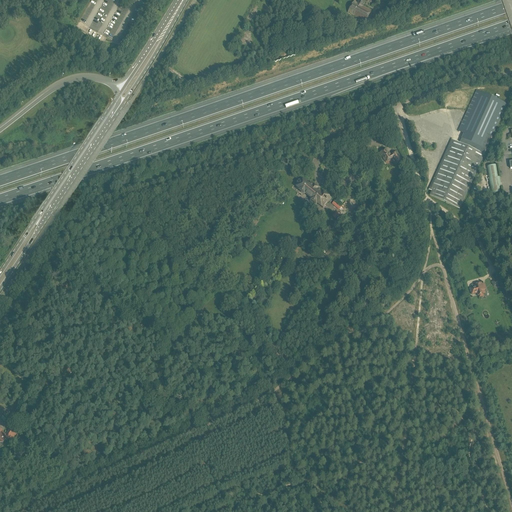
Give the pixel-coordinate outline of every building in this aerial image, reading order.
[(348,13),(365,22),(372,11),(363,6),(365,0),(359,0),(358,3),(354,1),(348,13)] [(477,91),(467,112),(458,132),(464,134),(462,139),(459,143),(451,140),(429,190),(432,191),(430,196),(460,209),(507,104),(477,91)] [(396,152),(391,156),(387,149),(380,153),(386,163),(394,158),(397,164),(400,162),(402,161),(400,157),(396,152)] [(314,158),(304,155),(302,162),(312,164),(314,158)] [(497,165),(486,167),(491,194),(502,193),(497,165)] [(315,206),(317,204),(323,209),(328,203),(331,200),(322,192),(321,192),(318,189),(319,188),(315,185),(313,186),(310,183),(309,185),(301,178),(295,186),(300,190),(299,190),(305,195),(305,194),(312,199),(310,202),(315,206)] [(492,277),(495,281),(496,281),(499,288),(504,285),(498,274),(492,277)] [(483,283),(475,286),(476,288),(470,289),(472,295),(477,293),(478,296),(479,296),(485,294),(484,290),(486,290),(483,283)] [(9,438),(12,440),(17,433),(13,431),(14,430),(11,428),(6,435),(2,433),(3,432),(0,430),(0,441),(2,443),(5,439),(7,441),(9,438)]
